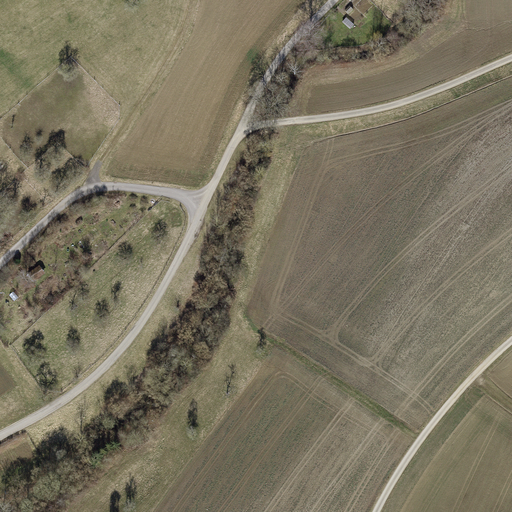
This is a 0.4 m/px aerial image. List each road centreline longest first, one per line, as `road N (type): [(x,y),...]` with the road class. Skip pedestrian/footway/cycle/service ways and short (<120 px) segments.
road 1 (track): [(511,56),(378,108),(244,124),(270,72),(334,0)]
road 2 (unclassified): [(0,435),(68,397),(116,355),(155,303),(204,207)]
road 3 (residential): [(0,265),(91,188),(181,195),(204,207)]
road 4 (track): [(511,342),(471,376),(390,476),(376,511)]
road 5 (track): [(192,0),(91,188)]
